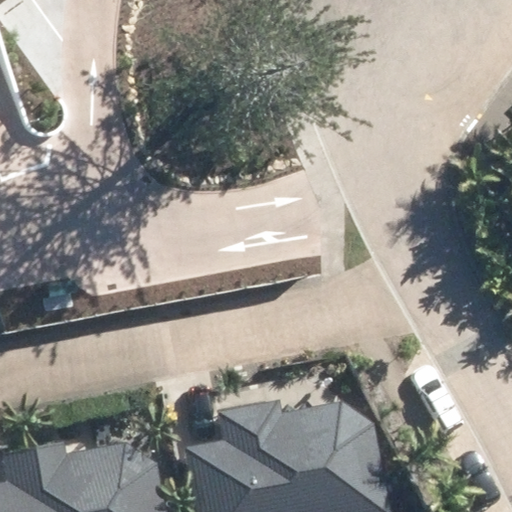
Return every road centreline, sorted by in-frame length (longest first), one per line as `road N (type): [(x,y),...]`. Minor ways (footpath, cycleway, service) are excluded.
road 1 (residential): [(427,287),(0,369)]
road 2 (residential): [(427,287),(409,127),(411,0)]
road 3 (residential): [(511,439),(427,287)]
